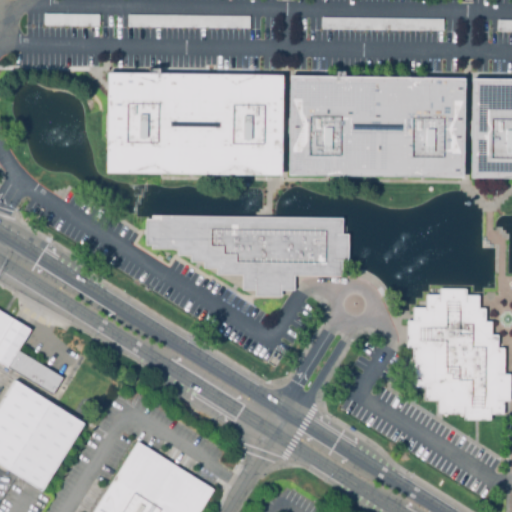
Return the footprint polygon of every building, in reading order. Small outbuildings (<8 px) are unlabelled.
[(104,72),(105,169),(275,173),(280,79),(104,72)] [(286,74),(461,78),(459,177),(285,173),(286,74)] [(470,77),(511,78),(511,178),(469,178),(470,77)] [(150,215),(150,221),(144,221),(144,245),(150,245),(149,250),(175,250),(174,257),(188,257),(188,264),(201,264),(201,269),(214,269),(214,275),(241,275),(240,290),(253,290),(253,298),(279,298),(279,293),(292,293),(292,276),(344,276),(347,270),(348,234),(341,234),(342,217),(150,215)] [(461,287),(436,287),(436,294),(423,293),(423,305),(408,304),(408,318),(402,318),(401,345),(409,345),(409,384),(420,384),(420,398),(434,398),(434,412),(458,412),(458,418),(487,418),(487,413),(501,413),(502,401),(507,401),(508,371),(501,371),(501,346),(493,346),(493,334),(485,333),(485,322),(478,322),(478,309),(471,309),(471,295),(461,295),(461,287)] [(50,394),(0,364),(0,312),(28,329),(16,350),(60,377),(50,394)] [(0,466),(0,399),(12,380),(81,423),(39,491),(0,466)] [(89,511),(134,441),(211,490),(197,511),(89,511)]
